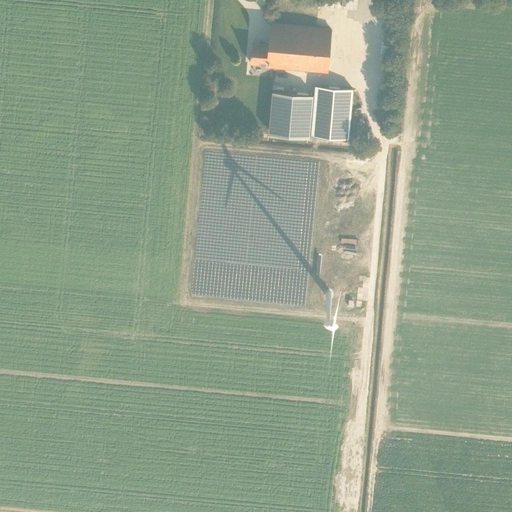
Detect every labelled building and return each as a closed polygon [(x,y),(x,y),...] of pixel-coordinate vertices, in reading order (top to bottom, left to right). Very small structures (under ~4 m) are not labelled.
[(251,64),(329,71),(333,29),(276,24),(274,46),(253,44),(251,64)] [(369,27),(370,37),(378,37),(377,26),(369,27)] [(364,93),(370,90),(367,84),(362,86),(364,93)] [(354,88),(327,86),(315,85),(312,134),(350,135),(354,88)] [(273,90),(269,130),(310,134),(313,93),(273,90)]
